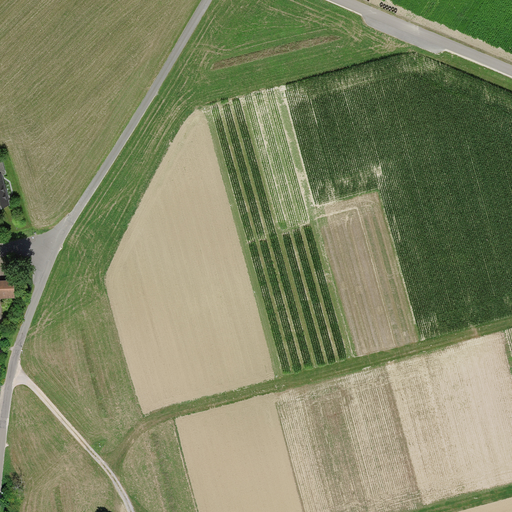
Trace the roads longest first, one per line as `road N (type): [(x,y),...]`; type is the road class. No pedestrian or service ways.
road 1 (residential): [(58,238),(207,0)]
road 2 (residential): [(0,458),(14,367),(58,238)]
road 3 (track): [(14,367),(112,470),(131,511)]
road 4 (residential): [(511,70),(344,0)]
